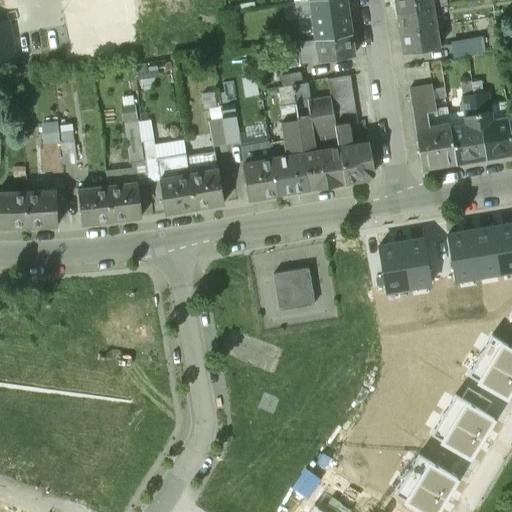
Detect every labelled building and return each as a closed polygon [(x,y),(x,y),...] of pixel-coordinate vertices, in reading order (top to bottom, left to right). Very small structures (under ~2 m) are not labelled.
[(315,40),(351,34),(345,0),(307,0),(294,2),(296,16),(311,14),(315,40)] [(394,0),(396,11),(433,5),(450,3),(449,0),(394,0)] [(433,5),(396,11),(400,32),(436,26),(433,5)] [(436,26),(400,32),(403,53),(440,48),(436,26)] [(351,34),(315,40),(318,61),(354,55),(351,34)] [(315,40),(278,46),(280,60),(301,56),(302,63),(318,61),(315,40)] [(483,41),(451,45),(453,58),(484,54),(483,41)] [(302,72),(283,76),(285,87),(291,86),(304,83),(302,72)] [(351,75),(326,80),(329,97),(334,124),(348,121),(348,123),(358,121),(351,75)] [(304,83),(291,86),(294,102),(302,154),(338,148),(334,124),(329,97),(311,100),(307,83),(304,83)] [(432,85),(409,88),(416,128),(430,126),(428,111),(437,110),(432,85)] [(285,87),(280,88),(282,104),(294,102),(291,86),(285,87)] [(487,93),(475,95),(479,124),(491,122),(487,93)] [(475,95),(462,97),(467,126),(479,124),(475,95)] [(290,156),(272,159),(272,160),(278,194),(308,189),(302,154),(294,102),(282,104),(279,104),(287,153),(289,152),(290,156)] [(437,110),(428,111),(430,126),(416,128),(423,170),(456,165),(450,128),(447,109),(437,110)] [(236,116),(223,118),(227,144),(240,142),(236,116)] [(491,122),(479,124),(485,160),(511,155),(511,139),(509,119),(491,122)] [(60,141),(59,120),(42,121),(43,142),(60,141)] [(348,123),(348,121),(334,124),(338,148),(344,183),(376,178),(370,142),(352,145),(348,123)] [(74,122),(62,123),(63,163),(76,162),(74,122)] [(467,126),(450,128),(456,165),(485,160),(479,124),(467,126)] [(215,148),(186,153),(195,208),(225,203),(215,148)] [(338,148),(302,154),(308,189),(344,183),(338,148)] [(186,153),(156,157),(166,213),(195,208),(186,153)] [(272,160),(243,165),(248,199),(278,194),(272,160)] [(136,181),(108,185),(112,220),(141,217),(136,181)] [(108,185),(77,188),(81,224),(112,220),(108,185)] [(56,191),(25,192),(27,226),(57,225),(56,191)] [(0,227),(27,226),(25,192),(0,192),(0,227)] [(511,224),(491,228),(499,272),(511,270),(511,224)] [(469,231),(477,276),(499,272),(491,228),(469,231)] [(454,280),(477,276),(469,231),(447,235),(454,280)] [(400,243),(408,288),(430,284),(423,239),(400,243)] [(408,288),(400,243),(378,246),(385,291),(408,288)] [(308,268),(273,274),(279,310),(314,305),(308,268)] [(479,354),(511,374),(511,347),(491,335),(479,354)] [(506,398),(511,387),(511,374),(479,354),(467,374),(506,398)] [(442,414),(481,438),(493,418),(454,394),(442,414)] [(469,458),(481,438),(442,414),(430,433),(469,458)] [(406,474),(445,497),(457,478),(418,454),(406,474)] [(424,511),(435,511),(445,497),(406,474),(394,493),(424,511)]
